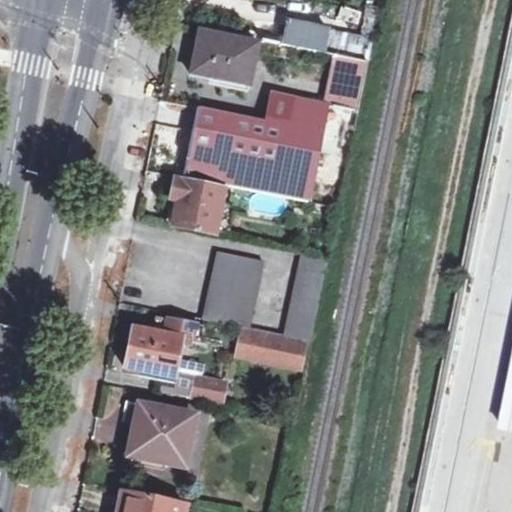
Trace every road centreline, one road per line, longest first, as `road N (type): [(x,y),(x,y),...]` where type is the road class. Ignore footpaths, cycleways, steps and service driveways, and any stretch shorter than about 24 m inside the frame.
road 1 (track): [(389,511),(494,0)]
road 2 (residential): [(42,511),(90,289),(55,223)]
road 3 (primary): [(0,486),(55,223)]
road 4 (primary): [(46,0),(0,253)]
road 5 (primary): [(55,223),(106,0)]
